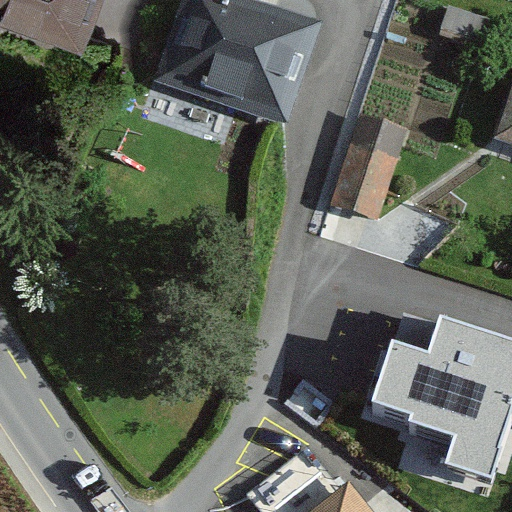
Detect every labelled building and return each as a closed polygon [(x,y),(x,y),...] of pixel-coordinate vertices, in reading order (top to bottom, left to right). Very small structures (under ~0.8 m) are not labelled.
[(0,0),(0,27),(84,55),(102,0),(0,0)] [(291,145),(326,38),(210,0),(192,0),(159,102),(291,145)] [(511,115),(499,150),(511,154),(511,115)] [(402,141),(362,129),(335,217),(374,229),(402,141)] [(482,511),(511,428),(511,370),(423,340),(411,376),(380,366),(356,433),(444,463),(432,498),(472,511),(482,511)] [(358,511),(306,452),(249,501),(258,511),(358,511)]
